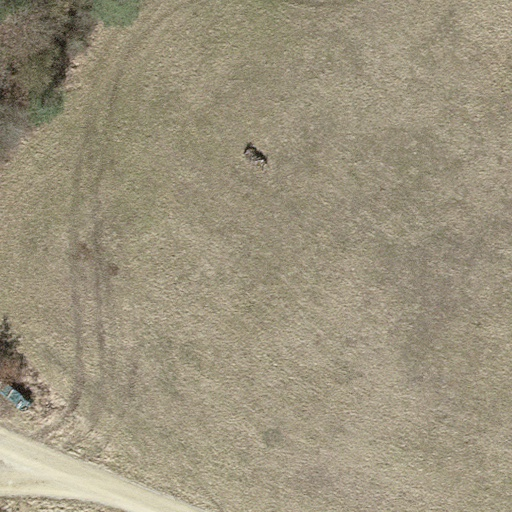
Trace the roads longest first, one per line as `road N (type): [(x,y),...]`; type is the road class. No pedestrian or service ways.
road 1 (track): [(158,511),(101,488),(0,482)]
road 2 (track): [(0,433),(108,491)]
